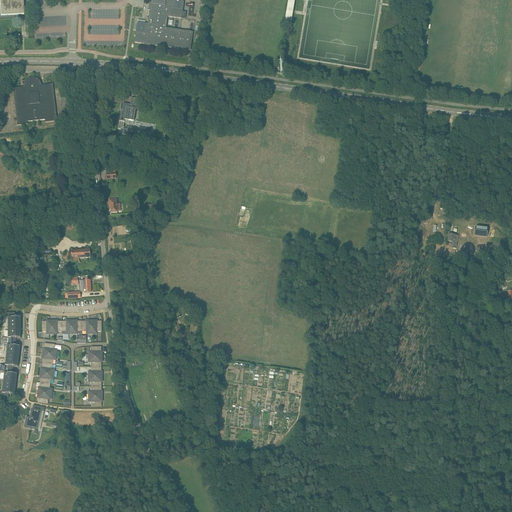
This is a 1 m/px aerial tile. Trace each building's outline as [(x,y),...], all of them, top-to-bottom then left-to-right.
[(0,0),(0,4),(1,4),(1,14),(21,13),(20,0),(0,0)] [(182,19),(184,1),(184,0),(151,0),(151,4),(154,4),(153,7),(150,9),(148,24),(138,22),(135,43),(191,50),(193,32),(166,28),(168,17),(182,19)] [(287,0),(285,20),(291,21),(294,0),(287,0)] [(21,89),(21,87),(13,88),(18,126),(28,124),(27,122),(45,120),(46,122),(57,121),(53,84),(44,85),(44,86),(42,86),(42,84),(41,83),(40,81),(39,80),(38,79),(37,78),(35,78),(34,77),(32,77),(30,77),(29,78),(27,79),(26,80),(25,81),(24,83),(24,84),(23,86),(23,87),(24,88),(21,89)] [(121,116),(120,121),(124,122),(125,119),(134,121),(136,108),(139,108),(140,99),(131,97),(130,104),(123,103),(123,109),(123,112),(121,111),(120,116),(121,116)] [(118,211),(121,210),(120,203),(117,203),(117,199),(109,199),(110,209),(111,209),(111,212),(118,211)] [(476,227),(475,235),(487,237),(488,228),(476,227)] [(455,235),(449,234),(448,242),(453,243),(452,246),(456,247),(458,236),(455,235)] [(91,258),(90,249),(72,250),(72,252),(68,252),(68,253),(68,259),(91,258)] [(506,287),(504,278),(498,279),(500,288),(506,287)] [(160,314),(168,314),(167,320),(171,320),(171,311),(161,311),(160,314)] [(8,317),(8,324),(21,324),(21,317),(15,317),(15,313),(6,313),(6,317),(8,317)] [(87,321),(82,321),(82,332),(87,332),(87,334),(97,334),(97,332),(102,332),(102,321),(97,321),(97,320),(89,320),(89,321),(87,321),(87,320),(87,321)] [(62,332),(62,321),(57,321),(47,321),(42,321),(42,332),(49,332),(49,334),(55,334),(55,332),(62,332)] [(82,334),(82,332),(82,321),(77,321),(69,321),(67,321),(62,321),(62,332),(62,334),(66,334),(66,335),(78,335),(78,334),(82,334)] [(177,329),(182,338),(187,335),(182,326),(177,329)] [(2,337),(2,341),(15,342),(15,338),(21,338),(21,331),(8,331),(8,337),(2,337)] [(7,345),(7,352),(19,353),(20,346),(14,346),(15,342),(2,341),(2,345),(7,345)] [(42,363),(53,364),(53,360),(56,361),(58,350),(55,349),(55,345),(45,343),(44,348),(43,348),(42,356),(43,357),(43,358),(42,358),(43,358),(42,363)] [(91,367),(102,367),(102,362),(102,352),(101,352),(101,347),(91,347),(91,351),(88,351),(88,363),(91,363),(91,367)] [(7,352),(6,359),(18,360),(19,353),(7,352)] [(0,364),(0,368),(12,370),(12,366),(18,367),(18,360),(6,359),(5,365),(0,364)] [(53,364),(42,363),(42,368),(41,368),(40,376),(41,376),(41,378),(40,378),(41,378),(40,383),(50,384),(51,380),(54,380),(55,369),(52,368),(53,364)] [(91,383),(91,387),(102,387),(102,382),(102,373),(102,372),(102,371),(102,367),(91,367),(91,371),(88,371),(89,383),(91,383)] [(0,372),(4,373),(4,379),(16,381),(17,374),(11,373),(12,370),(0,368),(0,372)] [(4,379),(3,386),(15,388),(16,381),(4,379)] [(50,384),(40,383),(39,387),(37,398),(38,398),(38,403),(48,404),(49,400),(51,400),(53,389),(50,388),(50,384)] [(15,394),(15,388),(3,386),(2,393),(0,392),(0,397),(8,398),(9,394),(15,394)] [(102,391),(102,387),(91,387),(92,391),(89,391),(89,402),(91,402),(91,407),(102,406),(102,402),(102,393),(102,391),(102,392),(102,391)] [(26,417),(24,427),(37,430),(42,411),(44,411),(45,408),(33,405),(32,409),(31,409),(29,417),(26,417)]
